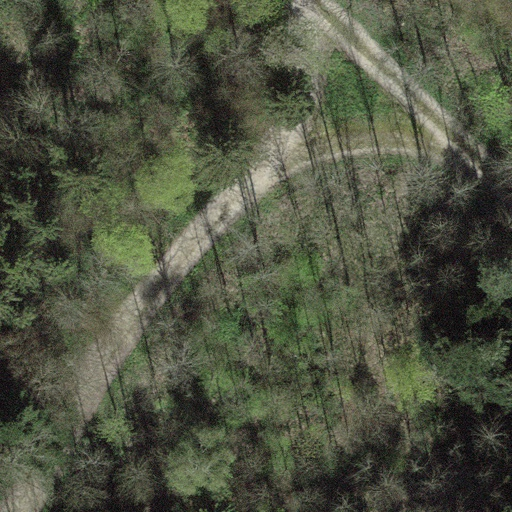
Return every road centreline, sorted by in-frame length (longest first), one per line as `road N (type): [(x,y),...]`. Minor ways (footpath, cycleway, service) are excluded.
road 1 (track): [(291,0),(300,37),(292,111),(266,155),(142,299),(16,511)]
road 2 (track): [(305,0),(511,201)]
road 3 (track): [(266,155),(322,138),(391,131),(448,141)]
